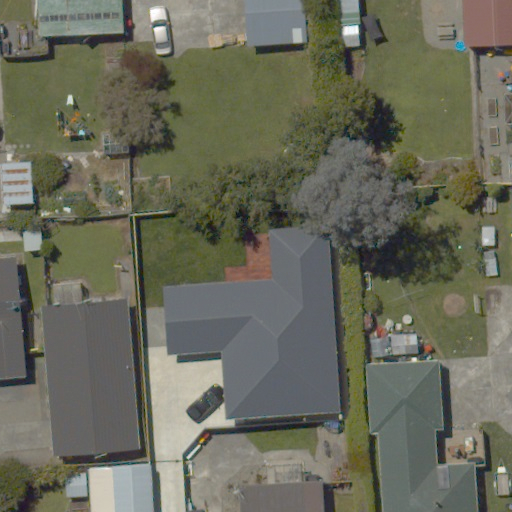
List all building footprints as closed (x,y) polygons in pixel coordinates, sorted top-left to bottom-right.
[(127,0),(36,0),(37,33),(128,30),(127,0)] [(309,0),(245,0),(248,45),(312,42),(309,0)] [(511,0),(461,0),(462,41),(511,39),(511,0)] [(0,224),(95,218),(90,150),(0,155),(0,224)] [(450,241),(437,243),(433,246),(430,248),(427,251),(424,255),(423,259),(422,263),(422,267),(422,271),(423,275),(425,279),(427,283),(430,286),(433,289),(437,291),(441,292),(445,293),(449,293),(454,292),(458,290),(461,288),(465,286),(468,283),(470,279),(472,275),(473,271),(473,267),(473,263),(472,259),(470,255),(468,251),(465,248),(462,245),(458,243),(454,242),(450,241)] [(511,241),(482,242),(483,287),(511,286),(511,241)] [(14,261),(0,261),(0,381),(20,380),(14,261)] [(123,299),(40,303),(48,454),(130,450),(123,299)] [(200,343),(155,344),(157,421),(202,420),(200,343)] [(377,511),(481,511),(477,457),(439,460),(437,358),(371,363),(377,511)] [(154,511),(153,462),(88,465),(90,511),(154,511)] [(321,511),(320,481),(240,485),(241,511),(321,511)]
